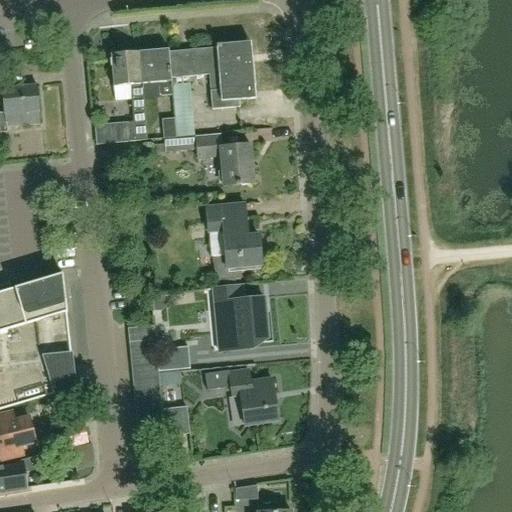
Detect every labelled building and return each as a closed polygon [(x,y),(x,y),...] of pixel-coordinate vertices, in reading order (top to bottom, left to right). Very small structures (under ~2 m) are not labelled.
[(168,52),(170,79),(208,76),(211,111),(239,108),(239,101),(255,100),(250,43),(216,46),(216,47),(168,52)] [(170,79),(168,52),(168,50),(139,53),(142,85),(158,84),(159,97),(172,96),(170,79)] [(142,85),(139,53),(110,55),(113,88),(130,87),(133,121),(116,123),(118,143),(146,140),(142,85)] [(0,133),(6,133),(6,128),(40,125),(36,86),(1,89),(4,114),(0,114),(0,133)] [(176,138),(174,119),(161,120),(163,139),(176,138)] [(163,141),(163,145),(151,146),(151,154),(164,153),(196,150),(196,159),(219,157),(222,187),(253,185),(250,145),(220,148),(219,136),(163,141)] [(237,269),(259,267),(257,236),(245,237),(243,205),(205,208),(207,232),(209,258),(211,258),(213,282),(238,280),(237,269)] [(0,410),(73,388),(65,313),(66,313),(62,274),(0,292),(0,410)] [(240,287),(214,289),(220,353),(250,350),(249,340),(265,338),(262,298),(241,300),(240,287)] [(153,341),(151,327),(126,329),(127,343),(153,341)] [(154,354),(153,341),(127,343),(128,356),(154,354)] [(154,354),(128,356),(130,369),(155,366),(154,354)] [(155,366),(130,369),(131,382),(157,379),(155,366)] [(230,371),(205,375),(207,391),(229,388),(231,401),(239,399),(243,426),(275,421),(271,394),(272,394),(270,379),(249,383),(247,371),(230,374),(230,371)] [(157,379),(131,382),(132,395),(158,392),(157,379)] [(159,405),(158,392),(132,395),(134,407),(159,405)] [(60,397),(67,426),(83,423),(76,393),(60,397)] [(159,405),(134,407),(135,420),(161,418),(160,411),(159,405)] [(186,409),(173,410),(175,435),(188,434),(186,409)] [(173,410),(160,411),(161,418),(163,436),(175,435),(173,410)] [(0,463),(25,457),(22,445),(34,441),(29,420),(16,424),(13,411),(12,411),(0,413),(0,463)] [(161,418),(135,420),(137,439),(163,436),(161,418)] [(5,468),(0,468),(0,493),(26,489),(26,488),(24,472),(32,469),(29,460),(5,467),(5,468)]
